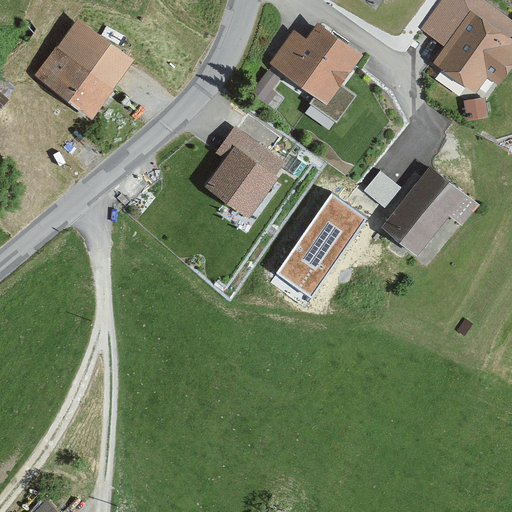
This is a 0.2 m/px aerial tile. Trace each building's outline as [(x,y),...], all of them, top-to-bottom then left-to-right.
[(476,6),(468,0),(452,0),(436,21),(453,34),(430,64),(474,97),(486,81),(497,89),(511,69),(511,57),(505,52),(510,44),(470,14),(476,6)] [(88,123),(133,66),(78,23),(33,79),(88,123)] [(305,42),(293,33),(268,68),(324,109),(360,59),(316,27),(305,42)] [(277,83),(265,76),(250,99),(262,106),(277,83)] [(482,103),(464,105),(466,123),(484,122),(482,103)] [(284,167),(232,129),(212,156),(223,165),(204,190),(248,223),(278,183),(274,180),(284,167)] [(478,206),(428,167),(378,231),(415,259),(446,219),(459,229),(478,206)] [(382,197),(396,179),(381,168),(367,186),(382,197)] [(335,183),(281,265),(323,292),(376,210),(335,183)]
